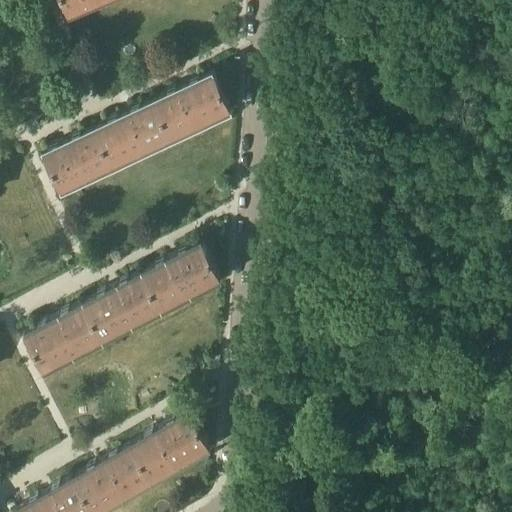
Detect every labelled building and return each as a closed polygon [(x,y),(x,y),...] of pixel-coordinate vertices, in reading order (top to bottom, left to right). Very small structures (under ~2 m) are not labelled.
[(65,0),(70,9),(91,0),(65,0)] [(232,104),(215,67),(159,93),(177,130),(232,104)] [(124,110),(102,120),(120,157),(177,130),(159,93),(124,110)] [(62,184),(120,157),(102,120),(44,147),(62,184)] [(165,256),(145,266),(164,303),(222,273),(203,236),(165,256)] [(105,333),(164,303),(145,266),(106,287),(86,297),(105,333)] [(105,333),(86,297),(26,328),(44,365),(105,333)] [(211,442),(191,406),(134,438),(154,474),(211,442)] [(76,471),(96,506),(154,474),(134,438),(100,458),(76,471)] [(86,511),(96,506),(76,471),(17,505),(21,511),(86,511)]
